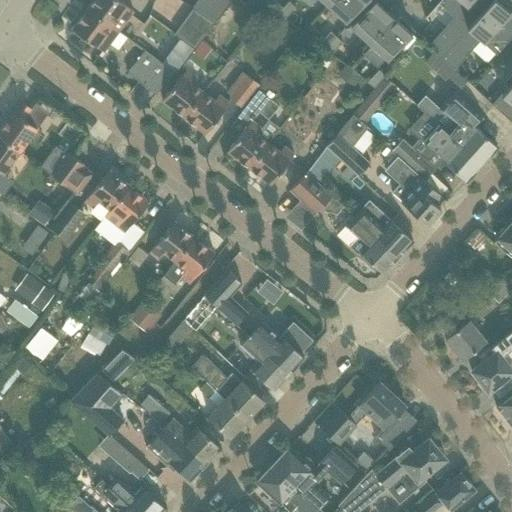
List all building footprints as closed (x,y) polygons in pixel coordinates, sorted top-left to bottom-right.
[(133,11),(118,0),(92,0),(86,8),(111,26),(118,31),(133,11)] [(198,0),(192,10),(211,24),(229,0),(198,0)] [(253,11),(239,0),(234,0),(230,5),(247,19),(253,11)] [(254,10),(262,0),(248,0),(245,3),(254,10)] [(283,7),(274,0),(265,0),(261,4),(275,15),(283,7)] [(346,22),(365,0),(331,0),(327,5),(346,22)] [(369,42),(393,16),(385,8),(387,6),(380,0),(373,0),(350,26),(369,42)] [(440,57),(492,0),(440,0),(438,3),(454,16),(427,45),(440,57)] [(495,55),(511,36),(511,15),(494,0),(492,0),(440,57),(453,69),(480,40),(495,55)] [(288,1),(283,7),(275,15),(282,20),(295,7),(288,1)] [(102,37),(111,26),(86,8),(71,28),(103,52),(110,43),(102,37)] [(194,47),(211,24),(192,10),(174,33),(194,47)] [(387,59),(414,30),(403,20),(401,23),(393,16),(369,42),(387,59)] [(325,49),(336,36),(330,31),(318,44),(325,49)] [(342,42),(336,36),(325,49),(331,54),(342,42)] [(201,40),(193,51),(203,58),(211,47),(201,40)] [(302,40),(297,48),(308,55),(313,47),(302,40)] [(133,65),(127,72),(155,94),(172,72),(144,51),(133,66),(133,65)] [(466,81),(433,52),(424,61),(457,91),(466,81)] [(322,53),(317,60),(324,65),(329,57),(322,53)] [(190,83),(195,77),(185,69),(162,99),(183,116),(202,92),(190,83)] [(373,87),(384,74),(378,69),(367,82),(373,87)] [(476,86),(492,99),(504,85),(489,72),(476,86)] [(511,103),(511,73),(506,80),(510,83),(491,104),(499,111),(508,100),(511,103)] [(241,105),(258,83),(247,74),(230,96),(241,105)] [(364,123),(395,85),(384,76),(353,113),(364,123)] [(259,89),(244,107),(254,115),(270,97),(259,89)] [(213,101),(202,92),(183,116),(205,133),(228,103),(218,95),(213,101)] [(480,118),(453,94),(440,109),(454,121),(447,129),(445,131),(448,134),(481,163),(496,146),(473,125),(480,118)] [(12,110),(0,126),(0,136),(21,152),(37,128),(23,119),(30,108),(20,101),(13,111),(12,110)] [(267,142),(256,134),(261,128),(251,120),(239,135),(227,150),(248,167),(267,142)] [(481,163),(448,134),(445,131),(447,129),(438,121),(437,122),(436,120),(428,128),(430,130),(420,140),(465,180),(481,163)] [(370,162),(339,133),(327,147),(339,158),(358,176),(370,162)] [(0,171),(5,176),(21,152),(0,136),(0,171)] [(432,169),(401,141),(391,151),(397,156),(422,180),(423,179),(432,169)] [(279,151),(267,142),(248,167),(270,184),(294,153),(283,145),(279,151)] [(40,166),(77,194),(93,173),(83,166),(84,164),(68,152),(67,154),(55,146),(40,166)] [(319,182),(339,158),(327,147),(306,171),(319,183),(319,182)] [(443,197),(428,183),(423,179),(422,180),(397,156),(385,169),(410,191),(401,202),(426,224),(440,209),(436,205),(443,197)] [(109,210),(129,185),(109,170),(83,202),(91,208),(97,200),(109,210)] [(332,193),(319,182),(319,183),(306,171),(291,188),(315,210),(332,193)] [(129,185),(109,210),(103,218),(123,233),(149,201),(129,185)] [(66,239),(87,213),(70,200),(50,226),(66,239)] [(412,240),(397,226),(371,202),(357,219),(397,256),(412,240)] [(397,256),(357,219),(349,227),(347,226),(338,236),(357,253),(359,251),(382,272),(397,256)] [(173,262),(193,236),(174,221),(148,253),(156,259),(161,252),(173,262)] [(511,222),(511,221),(496,238),(511,252),(511,222)] [(34,225),(23,248),(32,252),(44,230),(34,225)] [(213,252),(193,236),(173,262),(163,275),(175,284),(181,277),(189,283),(213,252)] [(109,273),(129,249),(116,240),(98,265),(99,266),(82,290),(93,298),(111,275),(109,273)] [(138,267),(148,253),(138,245),(127,259),(138,267)] [(226,269),(203,294),(235,324),(246,312),(229,296),(241,282),(226,269)] [(13,290),(42,309),(55,290),(26,271),(13,290)] [(498,277),(484,291),(494,302),(509,288),(498,277)] [(28,326),(37,314),(14,297),(5,309),(28,326)] [(130,315),(154,334),(167,318),(143,299),(130,315)] [(0,332),(10,327),(0,309),(0,332)] [(485,340),(480,334),(468,318),(444,337),(462,359),(485,340)] [(193,328),(188,324),(183,320),(166,339),(176,348),(193,328)] [(278,337),(261,321),(248,336),(288,373),(303,357),(299,353),(311,340),(292,322),(278,337)] [(92,322),(82,344),(101,353),(111,332),(92,322)] [(37,324),(23,347),(44,360),(58,336),(37,324)] [(511,367),(511,329),(479,355),(483,360),(470,370),(487,391),(511,371),(511,370),(510,368),(511,367)] [(248,336),(247,335),(239,344),(257,361),(250,368),(273,389),(288,373),(248,336)] [(122,349),(101,370),(113,381),(135,358),(122,349)] [(206,381),(245,419),(262,401),(240,380),(232,388),(224,381),(227,378),(202,354),(190,366),(206,381)] [(96,373),(71,401),(94,421),(109,434),(123,419),(117,414),(109,407),(112,404),(113,403),(121,393),(122,393),(116,388),(96,373)] [(245,419),(206,381),(199,388),(217,405),(208,415),(230,436),(245,419)] [(355,424),(366,412),(383,427),(374,436),(388,450),(401,436),(387,423),(404,404),(379,381),(358,404),(358,405),(347,416),(337,406),(319,426),(337,444),(355,424)] [(511,392),(511,393),(495,405),(511,426),(511,392)] [(140,404),(159,420),(167,411),(148,395),(140,404)] [(132,400),(124,408),(136,420),(145,410),(139,405),(139,406),(132,400)] [(219,447),(205,433),(196,426),(189,434),(171,418),(164,426),(204,463),(219,447)] [(204,463),(164,427),(157,435),(145,447),(172,472),(176,468),(189,480),(204,463)] [(422,476),(429,470),(445,457),(442,455),(442,451),(439,448),(436,447),(428,437),(411,451),(407,447),(375,473),(370,468),(338,505),(343,511),(353,511),(363,504),(364,505),(398,476),(412,492),(426,480),(422,476)] [(147,469),(123,448),(118,443),(109,453),(132,474),(133,472),(139,477),(147,469)] [(315,484),(328,470),(340,481),(355,465),(333,446),(313,468),(314,461),(308,456),(304,457),(301,459),(288,447),(272,464),(317,506),(327,495),(315,484)] [(362,451),(354,459),(367,471),(375,463),(362,451)] [(311,511),(317,506),(272,464),(256,480),(280,503),(281,503),(290,511),(295,507),(300,511),(311,511)] [(460,472),(444,485),(417,507),(421,511),(431,511),(443,503),(449,510),(474,489),(460,472)] [(134,494),(128,489),(116,478),(108,486),(136,511),(159,511),(164,507),(141,486),(134,494)] [(136,511),(108,486),(101,480),(94,488),(118,511),(117,511),(136,511)] [(0,495),(0,503),(9,511),(14,511),(17,510),(0,495)] [(98,511),(92,505),(90,506),(79,495),(69,505),(76,511),(98,511)]
